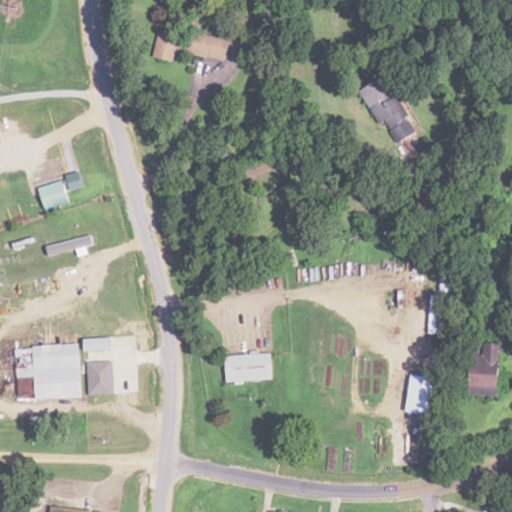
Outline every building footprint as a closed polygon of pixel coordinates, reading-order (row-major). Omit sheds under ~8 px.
[(228,60),(232,38),(162,25),(156,57),(177,61),(179,51),(228,60)] [(363,90),(386,133),(410,120),(387,77),(363,90)] [(71,204),(67,182),(41,186),(44,208),(71,204)] [(428,332),(447,334),(454,271),(443,270),(441,295),(432,294),(428,332)] [(501,342),(478,342),(478,390),(501,390),(501,342)] [(83,398),(81,344),(15,345),(16,378),(36,377),(37,399),(83,398)] [(226,381),(273,381),(273,354),(226,354),(226,381)] [(432,420),(439,378),(413,374),(406,416),(432,420)]
